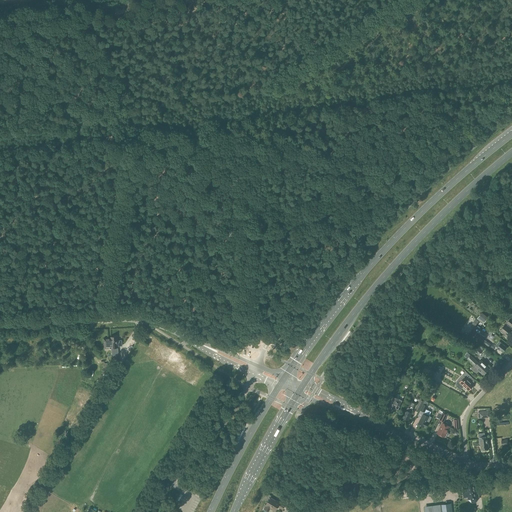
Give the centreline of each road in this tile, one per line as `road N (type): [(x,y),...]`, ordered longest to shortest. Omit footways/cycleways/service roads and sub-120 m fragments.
road 1 (track): [(0,298),(119,298),(245,328),(273,317),(374,224),(410,178)]
road 2 (unclassified): [(257,365),(270,338),(319,288),(511,117)]
road 3 (primary): [(511,134),(369,265),(284,376)]
road 4 (primary): [(303,385),(402,255),(511,152)]
road 5 (track): [(136,143),(195,157),(211,170),(214,204),(237,242),(244,348)]
road 6 (track): [(407,0),(213,122)]
road 7 (track): [(185,0),(0,27)]
road 8 (tertiary): [(0,326),(131,320),(178,333)]
road 9 (track): [(136,143),(103,319)]
road 10 (unclassified): [(254,372),(155,511)]
road 11 (primary): [(279,384),(210,511)]
road 12 (residential): [(287,511),(411,442)]
road 13 (track): [(0,120),(136,143)]
road 14 (primary): [(234,511),(298,393)]
road 15 (track): [(234,284),(185,271),(145,232),(121,225)]
road 16 (track): [(64,13),(136,122)]
road 17 (track): [(0,21),(123,0)]
road 18 (track): [(122,221),(0,215)]
road 19 (residential): [(466,465),(465,414),(511,363)]
